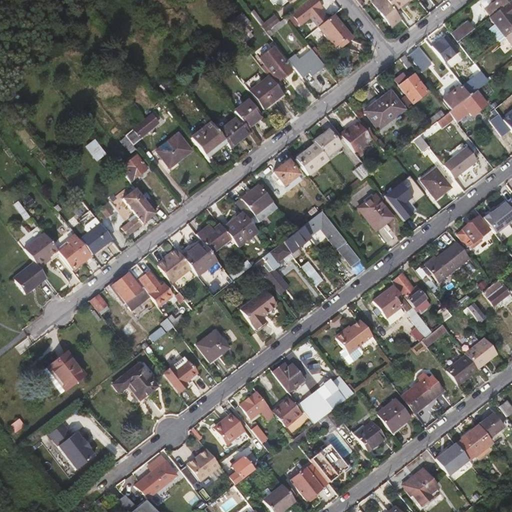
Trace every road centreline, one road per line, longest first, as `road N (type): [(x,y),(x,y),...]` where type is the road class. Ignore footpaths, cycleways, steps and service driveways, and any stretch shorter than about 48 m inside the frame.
road 1 (residential): [(116,470),(511,165)]
road 2 (residential): [(28,332),(385,53)]
road 3 (residential): [(334,511),(511,372)]
